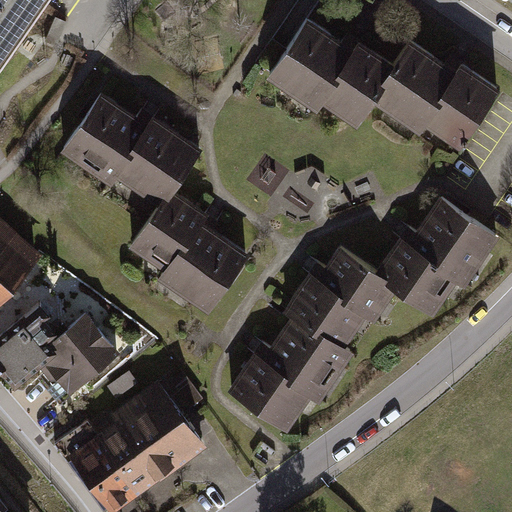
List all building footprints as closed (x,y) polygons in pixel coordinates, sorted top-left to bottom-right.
[(0,0),(0,64),(44,0),(0,0)] [(357,119),(374,94),(393,64),(369,48),(365,53),(355,45),(353,48),(340,40),(337,46),(328,40),(332,34),(307,17),(270,71),(286,82),(292,74),(323,96),(328,88),(346,101),(341,108),(357,119)] [(465,133),(497,86),(471,69),(468,75),(458,68),(456,71),(444,63),(440,68),(431,62),(435,57),(410,40),(393,64),(374,94),(388,105),(394,97),(425,118),(430,110),(448,123),(443,130),(460,141),(462,138),(465,141),(468,136),(465,133)] [(146,190),(161,201),(162,201),(170,188),(171,189),(200,148),(163,123),(159,128),(149,121),(147,124),(135,116),(131,121),(123,115),(126,110),(101,93),(64,147),(80,158),(86,150),(117,171),(122,163),(151,183),(146,190)] [(192,296),(209,307),(246,252),(220,235),(217,240),(208,234),(212,229),(200,221),(202,218),(191,211),(195,205),(171,189),(170,188),(162,201),(161,201),(133,242),(149,253),(154,246),(172,258),(167,265),(198,287),(192,296)] [(395,246),(379,270),(378,271),(395,283),(395,284),(432,309),(443,293),(435,288),(448,270),(456,275),(477,243),(485,249),(496,233),(442,196),(425,221),(430,225),(424,234),(418,230),(410,242),(407,240),(400,250),(395,246)] [(0,302),(43,254),(0,215),(0,302)] [(287,308),(295,313),(295,312),(341,344),(342,343),(352,328),(344,323),(357,305),(364,310),(376,293),(384,299),(395,284),(395,283),(378,271),(379,270),(341,245),(333,256),(338,260),(332,269),(327,265),(312,288),(304,282),(287,308)] [(53,349),(53,348),(44,337),(53,330),(43,317),(50,311),(41,300),(0,333),(0,363),(15,381),(40,360),(53,349)] [(53,340),(57,345),(53,348),(53,349),(40,360),(46,368),(42,372),(62,396),(117,350),(85,312),(53,340)] [(249,362),(232,387),(286,425),(297,408),(289,403),(302,385),(309,390),(331,359),(339,365),(350,349),(342,343),(341,344),(295,312),(295,313),(278,337),(284,340),(278,349),(272,346),(264,357),(261,355),(254,366),(249,362)] [(130,370),(109,385),(115,394),(136,378),(130,370)] [(183,372),(174,378),(191,402),(200,396),(183,372)] [(129,491),(201,439),(160,383),(115,414),(117,418),(98,432),(119,460),(110,465),(129,491)] [(119,460),(98,432),(88,418),(55,440),(68,458),(71,455),(81,468),(77,471),(106,509),(129,491),(110,465),(119,460)]
